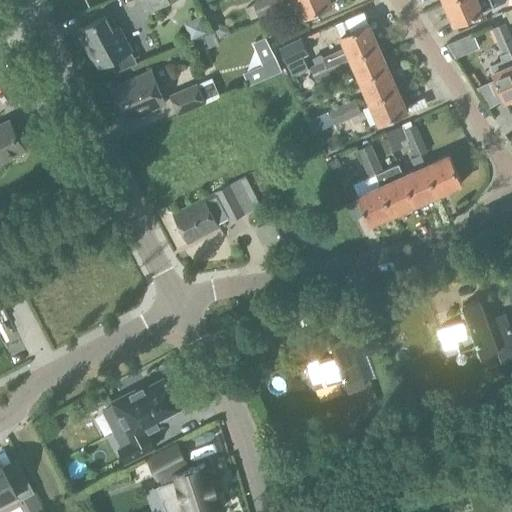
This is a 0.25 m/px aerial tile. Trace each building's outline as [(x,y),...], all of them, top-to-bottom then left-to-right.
[(261,0),(254,3),(260,18),(274,12),(268,0),(261,0)] [(268,0),(274,12),(287,6),(283,0),(268,0)] [(328,0),(297,0),(304,15),(330,4),(328,0)] [(446,0),(456,22),(506,1),(505,0),(446,0)] [(112,30),(104,15),(77,30),(86,47),(88,50),(91,52),(92,53),(99,66),(103,64),(108,74),(115,70),(117,73),(138,62),(119,26),(112,30)] [(511,36),(506,21),(499,24),(504,37),(510,51),(511,53),(511,55),(511,36)] [(378,45),(368,24),(342,35),(347,48),(335,54),(336,56),(311,68),(314,73),(378,45)] [(504,99),(511,95),(511,55),(511,53),(510,51),(504,37),(499,24),(493,27),(505,54),(502,55),(504,60),(491,66),(504,99)] [(131,31),(139,50),(149,45),(142,27),(131,31)] [(287,63),(309,53),(301,37),(279,47),(287,63)] [(387,66),(378,45),(314,73),(318,82),(344,70),(345,72),(356,67),(361,78),(387,66)] [(249,85),(268,76),(263,64),(243,72),(249,85)] [(370,99),(396,87),(387,66),(361,78),(370,99)] [(151,69),(111,86),(124,119),(164,102),(151,69)] [(179,114),(205,102),(197,83),(170,94),(179,114)] [(396,87),(370,99),(379,120),(405,109),(396,87)] [(295,96),(271,108),(278,122),(302,109),(295,96)] [(425,97),(409,104),(414,114),(430,107),(425,97)] [(358,99),(344,105),(350,118),(364,112),(358,99)] [(177,137),(163,145),(177,171),(216,149),(209,137),(223,129),(209,103),(170,124),(177,137)] [(344,105),(330,111),(336,124),(350,118),(344,105)] [(0,159),(23,148),(8,120),(0,123),(0,159)] [(404,131),(410,144),(423,138),(417,125),(404,131)] [(314,134),(290,146),(296,159),(320,147),(314,134)] [(423,138),(410,144),(415,155),(422,153),(428,148),(423,138)] [(360,166),(364,164),(377,158),(371,143),(353,151),(360,166)] [(426,164),(438,192),(461,182),(449,154),(426,164)] [(364,164),(369,176),(375,173),(381,169),(377,158),(364,164)] [(376,174),(380,184),(392,212),(415,202),(403,174),(399,164),(376,174)] [(415,202),(438,192),(426,164),(403,174),(415,202)] [(204,197),(174,212),(188,242),(218,226),(217,223),(228,218),(230,221),(261,205),(245,175),(214,190),(214,191),(204,197)] [(369,222),(392,212),(380,184),(357,194),(369,222)] [(462,305),(468,319),(438,329),(447,354),(477,343),(481,355),(497,350),(502,363),(511,358),(511,333),(504,313),(486,319),(479,299),(462,305)] [(270,326),(232,341),(240,364),(279,350),(270,326)] [(369,378),(376,375),(362,338),(360,338),(362,342),(352,345),(346,332),(329,338),(334,351),(305,362),(315,386),(338,378),(354,418),(380,408),(369,378)] [(125,395),(126,398),(114,405),(125,426),(114,432),(122,446),(118,448),(126,462),(154,447),(146,432),(150,430),(146,423),(179,407),(164,378),(147,387),(145,384),(125,395)] [(176,443),(148,458),(159,478),(159,477),(163,484),(161,484),(168,504),(170,511),(216,511),(220,511),(215,493),(217,492),(213,480),(211,481),(205,463),(189,468),(186,463),(187,463),(176,443)] [(0,462),(0,511),(4,511),(21,503),(19,499),(33,492),(19,466),(6,473),(0,462)]
